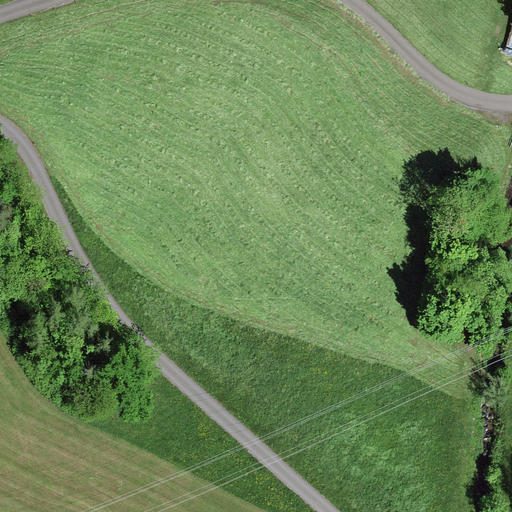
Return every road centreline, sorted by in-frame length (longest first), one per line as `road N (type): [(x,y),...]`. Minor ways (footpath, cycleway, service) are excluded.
road 1 (unclassified): [(0,125),(30,151),(89,276),(121,319),(325,511)]
road 2 (motorway): [(211,511),(0,425)]
road 3 (unclassified): [(345,0),(458,95),(511,103)]
